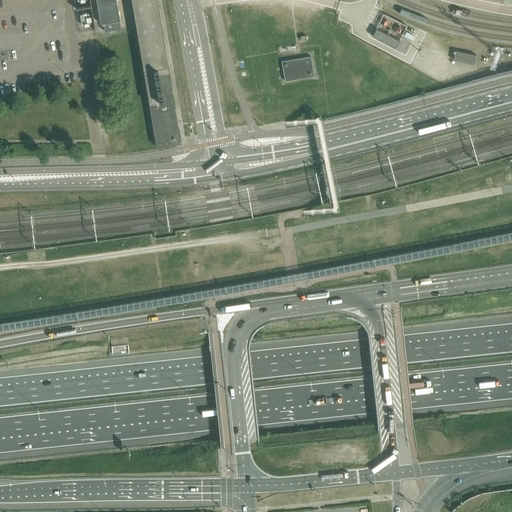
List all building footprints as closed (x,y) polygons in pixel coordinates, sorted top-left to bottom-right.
[(95,0),(100,23),(102,23),(104,31),(120,29),(114,0),(95,0)] [(155,0),(131,0),(154,136),(151,137),(152,145),(155,144),(156,148),(180,144),(155,0)] [(395,48),(399,41),(376,29),(372,36),(395,48)] [(474,64),(476,55),(455,51),(453,60),(474,64)] [(311,56),(290,60),(281,62),(285,82),(314,76),(311,56)]
